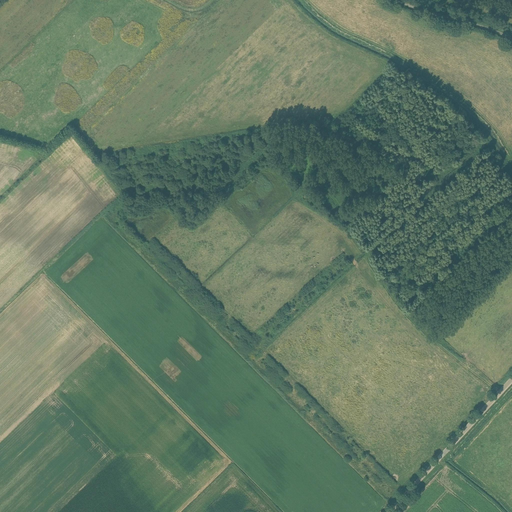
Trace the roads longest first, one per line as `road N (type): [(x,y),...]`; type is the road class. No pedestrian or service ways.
road 1 (unclassified): [(389,511),(511,379)]
road 2 (track): [(381,273),(407,313),(497,394)]
